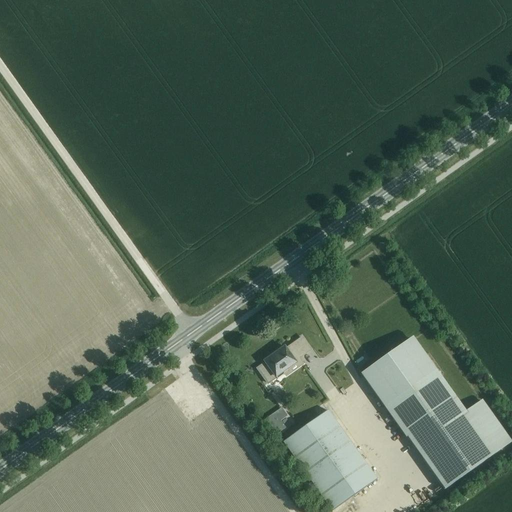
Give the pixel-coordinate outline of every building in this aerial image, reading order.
[(257,369),(267,384),(276,378),(277,380),(285,374),(283,372),(296,363),(295,361),(311,350),(303,338),(287,349),(285,347),(265,361),(266,363),(257,369)] [(363,376),(444,490),(511,443),(481,401),(465,413),(413,340),(363,376)] [(296,374),(304,368),(298,362),(291,368),(296,374)] [(332,511),(377,480),(328,411),(283,442),(332,511)] [(431,508),(429,498),(421,499),(423,509),(431,508)] [(405,504),(407,511),(413,511),(416,511),(412,501),(405,504)]
